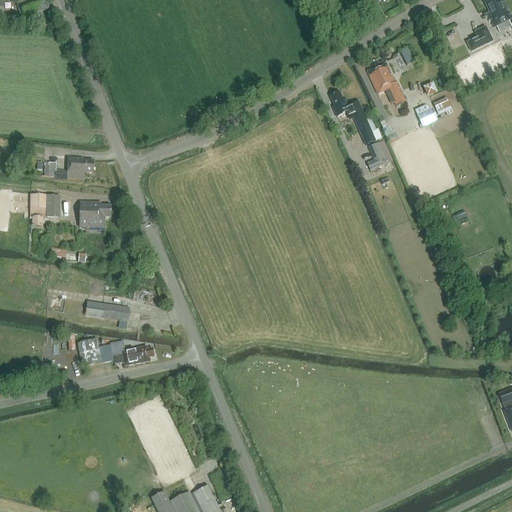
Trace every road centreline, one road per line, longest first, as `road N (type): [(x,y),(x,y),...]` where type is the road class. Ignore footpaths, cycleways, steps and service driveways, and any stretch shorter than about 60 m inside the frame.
road 1 (unclassified): [(125,166),(241,120),(434,0)]
road 2 (unclassified): [(0,403),(201,355)]
road 3 (tertiary): [(201,355),(125,166)]
road 4 (tertiary): [(125,166),(60,0)]
road 5 (tertiary): [(264,511),(201,355)]
